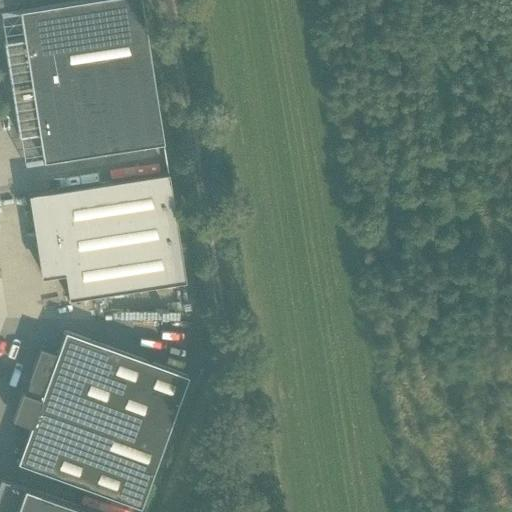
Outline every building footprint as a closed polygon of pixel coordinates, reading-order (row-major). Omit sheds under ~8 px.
[(10,89),(150,67),(139,0),(84,0),(19,10),(19,11),(18,11),(23,39),(3,42),(10,89)] [(163,143),(150,67),(10,89),(18,137),(38,134),(43,162),(163,143)] [(167,173),(27,195),(28,201),(30,201),(42,276),(58,273),(58,275),(63,274),(67,300),(184,282),(167,173)] [(28,381),(24,393),(21,392),(11,420),(14,421),(11,429),(26,435),(35,439),(25,466),(18,463),(19,460),(17,459),(16,463),(139,508),(187,376),(64,331),(55,354),(39,348),(27,381),(28,381)] [(35,483),(73,498),(77,488),(38,474),(35,483)] [(0,511),(93,511),(9,481),(0,478),(0,511)]
